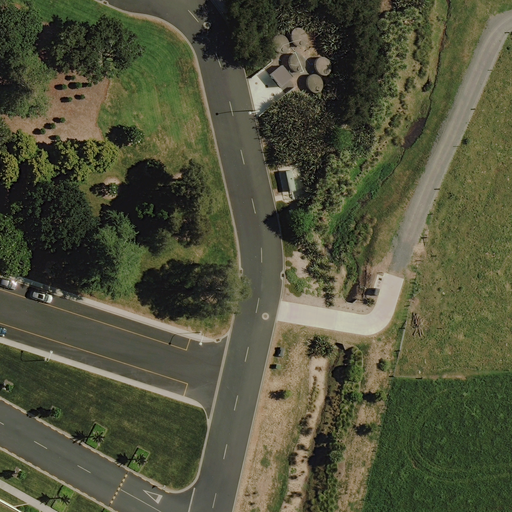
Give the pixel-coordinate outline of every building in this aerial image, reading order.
[(290,41),(291,43),(293,46),(296,47),(298,47),(301,47),(304,45),(306,43),(307,40),(307,37),(306,35),(304,32),(301,31),(299,30),(296,31),(294,32),(292,33),(290,35),(290,38),(290,41)] [(269,46),(270,49),(272,51),(275,52),(278,53),(281,52),(283,51),(285,48),(286,46),(286,43),(285,40),(283,38),(281,36),(278,36),(275,36),(273,37),(271,39),(270,41),(269,43),(269,46)] [(287,67),(288,69),(290,72),(293,73),(296,73),(299,73),(301,71),(303,69),(304,66),(304,64),(303,61),(301,59),(299,57),(296,56),(293,57),(291,58),(289,59),(288,62),(287,64),(287,67)] [(314,70),(315,73),(317,75),(319,77),(322,77),(325,76),(328,75),(329,73),(330,70),(330,67),(329,64),(328,62),(325,61),(322,60),(320,60),(317,61),(316,63),(314,65),(314,68),(314,70)] [(279,66),(267,77),(279,89),(290,79),(279,66)] [(306,87),(307,90),(309,92),(312,93),(315,93),(317,93),(320,91),(322,89),(323,87),(323,84),(322,81),(320,79),(318,77),(315,76),(312,77),(310,78),(308,79),(306,82),(306,84),(306,87)] [(289,170),(284,172),(289,196),(294,195),(289,170)]
